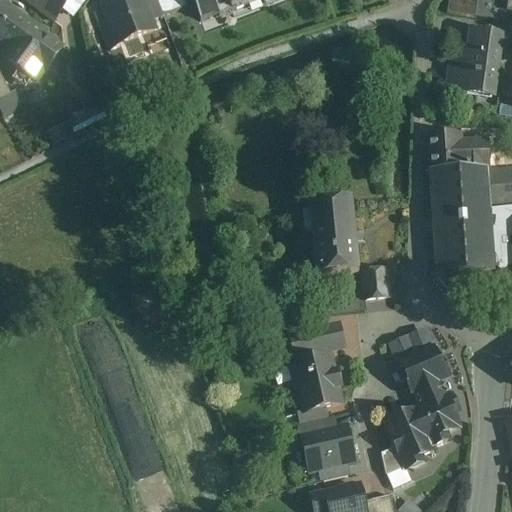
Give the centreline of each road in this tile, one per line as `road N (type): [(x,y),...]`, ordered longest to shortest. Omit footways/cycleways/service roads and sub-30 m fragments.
road 1 (residential): [(420,4),(417,308)]
road 2 (residential): [(417,308),(367,334),(375,381),(361,408),(373,466)]
road 3 (secondary): [(482,511),(497,354)]
